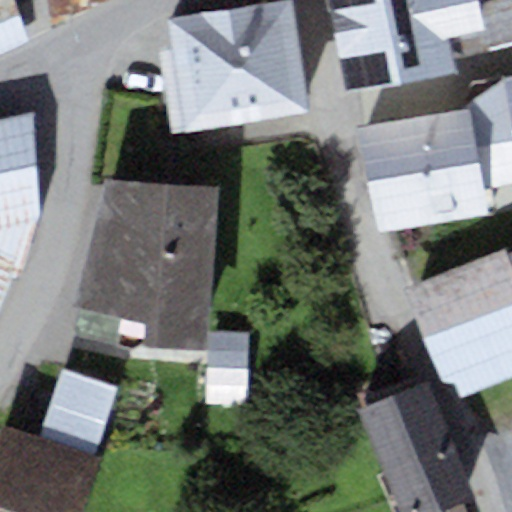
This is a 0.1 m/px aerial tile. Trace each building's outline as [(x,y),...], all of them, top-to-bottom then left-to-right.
[(0,0),(0,54),(29,43),(14,0),(0,0)] [(67,0),(69,18),(101,0),(67,0)] [(339,0),(352,102),(454,90),(452,70),(450,51),(482,47),(476,0),(339,0)] [(450,51),(452,70),(511,56),(511,0),(476,0),(482,47),(450,51)] [(289,3),(169,21),(173,47),(183,109),(169,112),(173,134),(192,131),(225,126),(306,114),(289,3)] [(183,109),(173,47),(158,50),(169,112),(183,109)] [(511,76),(503,78),(511,127),(511,76)] [(484,191),(511,183),(511,127),(503,78),(464,111),(484,191)] [(464,111),(357,127),(383,232),(489,212),(484,191),(464,111)] [(225,126),(192,131),(195,151),(228,146),(225,126)] [(36,128),(0,136),(0,240),(38,232),(36,128)] [(213,204),(108,194),(83,310),(142,323),(137,347),(205,352),(213,204)] [(0,337),(38,232),(0,240),(0,337)] [(511,262),(428,294),(467,397),(511,379),(511,262)] [(126,402),(63,382),(46,435),(109,455),(126,402)] [(472,511),(431,392),(366,415),(399,511),(472,511)] [(88,511),(101,473),(11,442),(0,475),(0,511),(88,511)]
